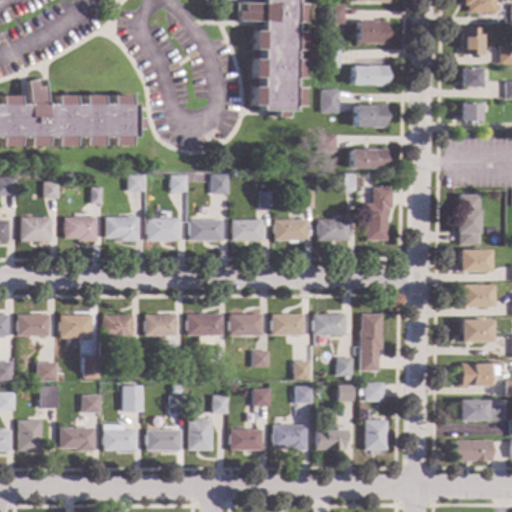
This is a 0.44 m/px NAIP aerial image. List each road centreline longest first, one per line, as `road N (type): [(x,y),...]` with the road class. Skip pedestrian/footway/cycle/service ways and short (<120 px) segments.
road 1 (residential): [(420,0),(413,511)]
road 2 (residential): [(511,488),(0,490)]
road 3 (residential): [(417,276),(0,278)]
